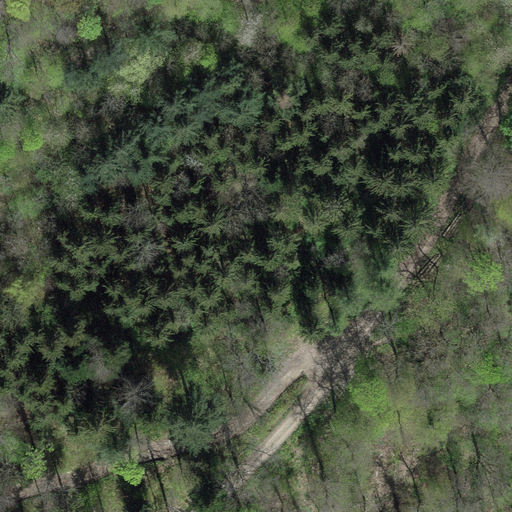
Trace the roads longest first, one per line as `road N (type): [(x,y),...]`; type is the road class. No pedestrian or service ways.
road 1 (track): [(349,347),(325,344),(302,354),(244,423),(219,436),(139,453),(0,502)]
road 2 (track): [(511,86),(425,248),(349,347)]
road 3 (track): [(349,347),(261,460),(207,511)]
